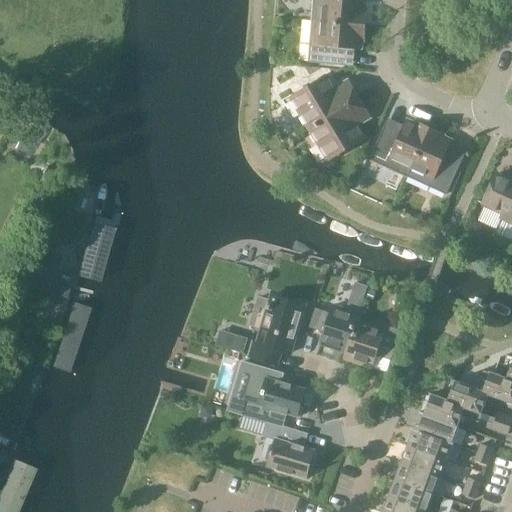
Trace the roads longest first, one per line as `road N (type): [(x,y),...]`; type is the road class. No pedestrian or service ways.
road 1 (residential): [(492,109),(473,120),(405,85),(392,58),(395,0)]
road 2 (residential): [(368,472),(342,378),(312,368)]
